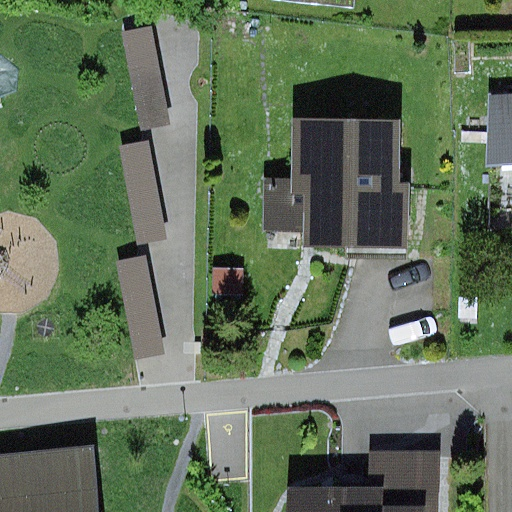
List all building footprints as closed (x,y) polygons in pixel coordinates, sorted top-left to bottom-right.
[(154,34),(128,39),(145,126),(171,121),(154,34)] [(492,95),(491,95),(489,168),(511,166),(511,95),(492,96),(492,95)] [(395,129),(303,127),(302,186),(317,186),(317,241),(394,242),(395,129)] [(152,148),(125,153),(141,241),(167,236),(152,148)] [(148,263),(121,268),(138,356),(164,350),(148,263)] [(0,511),(98,511),(92,453),(0,461),(0,511)] [(376,499),(301,499),(301,511),(436,511),(436,459),(376,459),(376,499)]
